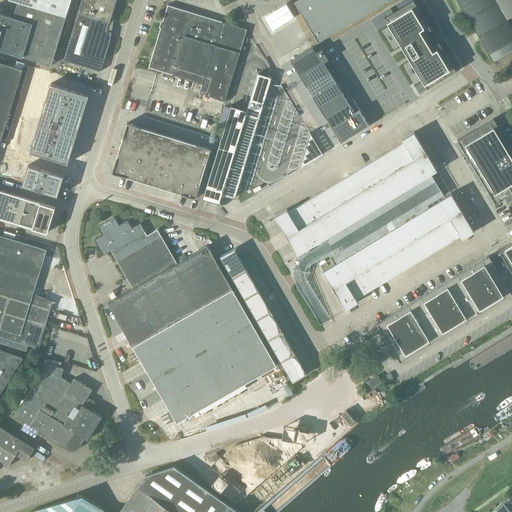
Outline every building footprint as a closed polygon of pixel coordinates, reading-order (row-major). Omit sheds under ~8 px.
[(0,49),(52,66),(71,0),(11,0),(18,2),(13,17),(0,12),(0,49)] [(117,6),(114,5),(116,0),(81,0),(63,60),(101,72),(110,42),(117,6)] [(319,41),(388,0),(297,0),(296,1),(296,0),(294,1),(295,3),(295,2),(318,40),(317,40),(318,42),(320,41),(319,41)] [(425,39),(424,37),(426,36),(424,34),(431,29),(413,0),(384,18),(427,89),(456,71),(439,42),(432,46),(430,43),(431,43),(428,44),(427,43),(425,39)] [(511,0),(457,0),(493,60),(511,49),(511,27),(507,19),(511,15),(511,0)] [(286,2),(263,16),(272,30),(295,16),(286,2)] [(230,24),(168,5),(163,21),(161,21),(159,27),(161,28),(149,67),(203,84),(200,94),(225,101),(247,29),(230,24)] [(316,52),(313,47),(295,57),(345,139),(367,126),(321,49),(316,52)] [(0,141),(1,141),(3,137),(4,134),(4,132),(5,129),(6,127),(6,125),(7,122),(8,120),(9,118),(9,115),(10,113),(11,111),(11,108),(12,106),(13,103),(14,101),(14,99),(15,96),(16,94),(16,92),(17,89),(18,87),(19,85),(19,82),(20,80),(21,78),(22,75),(22,73),(23,70),(0,62),(0,141)] [(231,105),(202,198),(219,203),(222,194),(235,198),(272,78),(258,73),(247,110),(231,105)] [(50,84),(47,94),(66,100),(70,89),(50,84)] [(70,89),(66,100),(86,106),(89,95),(70,89)] [(47,94),(44,103),(64,109),(66,100),(47,94)] [(66,100),(64,109),(83,115),(86,106),(66,100)] [(44,103),(41,113),(61,119),(64,109),(44,103)] [(64,109),(61,119),(80,125),(83,115),(64,109)] [(41,113),(39,122),(58,128),(61,119),(41,113)] [(511,193),(511,148),(494,118),(457,140),(467,156),(471,163),(481,181),(486,188),(495,204),(511,193)] [(61,119),(58,128),(77,134),(80,125),(61,119)] [(39,122),(36,132),(55,138),(58,128),(39,122)] [(112,173),(196,199),(211,149),(127,123),(112,173)] [(58,128),(55,138),(74,144),(77,134),(58,128)] [(36,132),(33,142),(52,147),(55,138),(36,132)] [(403,139),(404,142),(289,212),(287,209),(275,216),(298,254),(438,170),(415,132),(403,139)] [(310,133),(299,168),(307,163),(314,158),(315,159),(323,154),(318,146),(317,146),(313,139),(313,138),(310,133)] [(55,138),(52,147),(71,153),(74,144),(55,138)] [(33,142),(30,152),(40,155),(49,158),(52,147),(33,142)] [(52,147),(49,158),(68,164),(71,153),(52,147)] [(26,171),(25,175),(43,181),(44,177),(46,170),(28,165),(26,171)] [(44,177),(43,181),(61,186),(64,176),(46,170),(44,177)] [(23,180),(22,185),(40,191),(41,187),(43,181),(25,175),(23,180)] [(41,187),(40,191),(58,196),(61,186),(43,181),(41,187)] [(55,207),(0,190),(0,218),(47,232),(55,207)] [(452,193),(323,271),(347,309),(359,302),(357,299),(461,236),(463,239),(475,231),(452,193)] [(511,208),(511,209),(510,207),(509,208),(511,213),(511,241),(498,250),(499,251),(501,250),(511,269),(511,208)] [(98,226),(103,235),(94,239),(104,255),(112,251),(133,288),(108,302),(177,422),(277,365),(208,245),(177,263),(158,229),(148,235),(141,223),(132,228),(128,220),(120,225),(115,217),(98,226)] [(0,336),(38,348),(53,302),(33,295),(47,249),(0,234),(0,336)] [(220,257),(232,278),(247,269),(235,248),(220,257)] [(473,265),(466,270),(400,310),(392,314),(377,324),(400,362),(511,294),(511,293),(489,256),(473,265)] [(232,278),(244,299),(259,290),(247,269),(232,278)] [(244,299),(256,320),(271,311),(259,290),(244,299)] [(271,311),(256,320),(268,340),(283,332),(271,311)] [(283,332),(268,340),(280,361),(295,353),(283,332)] [(511,337),(486,353),(493,364),(511,352),(511,337)] [(0,391),(22,358),(0,350),(0,391)] [(295,353),(280,361),(292,382),(307,374),(295,353)] [(64,448),(71,452),(78,450),(85,439),(87,440),(101,417),(90,410),(95,403),(87,398),(92,390),(74,379),(70,384),(57,375),(60,367),(43,362),(41,369),(43,370),(14,416),(64,448)] [(437,384),(444,395),(480,373),(473,362),(437,384)] [(381,382),(377,376),(368,381),(371,388),(381,382)] [(511,403),(490,417),(495,425),(511,415),(511,403)] [(358,405),(349,413),(356,420),(364,411),(358,405)] [(478,424),(437,449),(443,458),(483,432),(478,424)] [(0,462),(8,467),(16,455),(26,461),(34,449),(0,426),(0,462)] [(239,511),(174,466),(145,476),(137,487),(119,511),(106,511),(82,495),(31,511),(239,511)] [(511,511),(511,503),(511,502),(507,506),(504,504),(495,511),(511,511)]
